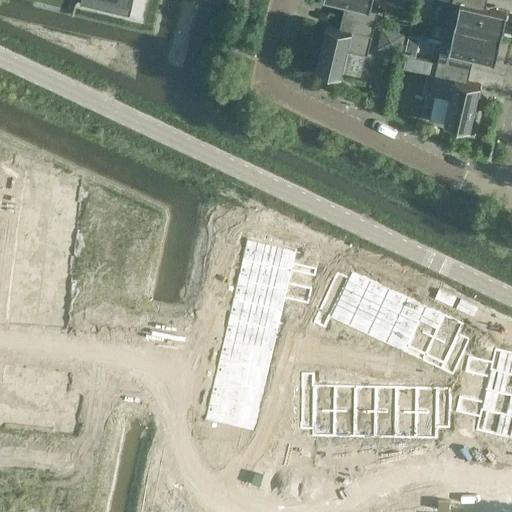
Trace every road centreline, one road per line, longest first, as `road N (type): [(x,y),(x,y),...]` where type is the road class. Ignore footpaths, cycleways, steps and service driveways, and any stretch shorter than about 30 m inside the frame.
road 1 (tertiary): [(511,298),(0,61)]
road 2 (residential): [(283,0),(268,72),(279,93),(508,196)]
road 3 (residential): [(325,511),(383,476),(511,469)]
road 4 (residential): [(0,337),(189,356)]
road 5 (residential): [(189,356),(180,460),(226,511)]
road 6 (residential): [(216,210),(189,356)]
